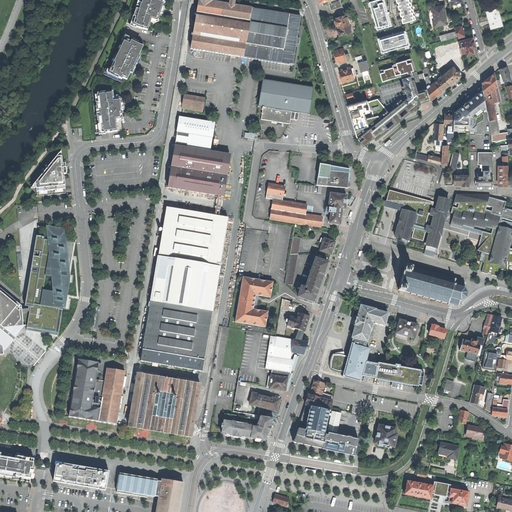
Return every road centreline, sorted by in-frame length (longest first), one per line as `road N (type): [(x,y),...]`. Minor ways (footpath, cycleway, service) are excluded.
road 1 (residential): [(181,0),(159,132),(85,148),(75,161),(86,299),(34,381),(46,435),(34,511)]
road 2 (residential): [(351,146),(259,149),(248,215),(281,235),(275,271)]
road 3 (residential): [(305,371),(462,405),(507,433)]
road 4 (secondary): [(305,0),(351,146)]
road 5 (secondary): [(486,66),(378,167)]
road 6 (unknown): [(125,127),(145,120),(158,41),(126,31)]
road 7 (secondary): [(378,167),(337,284)]
